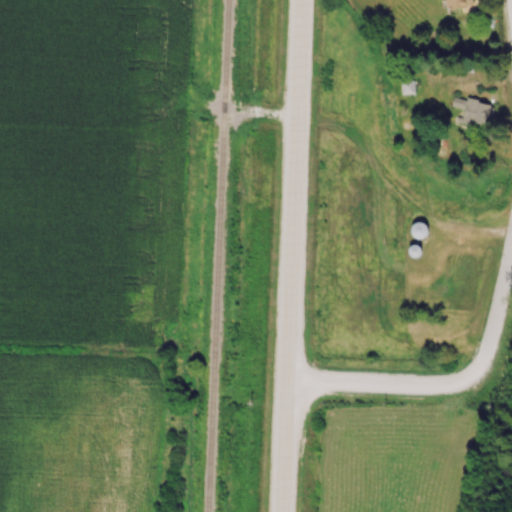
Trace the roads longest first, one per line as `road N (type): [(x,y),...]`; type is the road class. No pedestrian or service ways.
road 1 (residential): [(281,382),(439,386),(473,371),(511,202),(503,0)]
road 2 (secondary): [(275,511),(295,0)]
